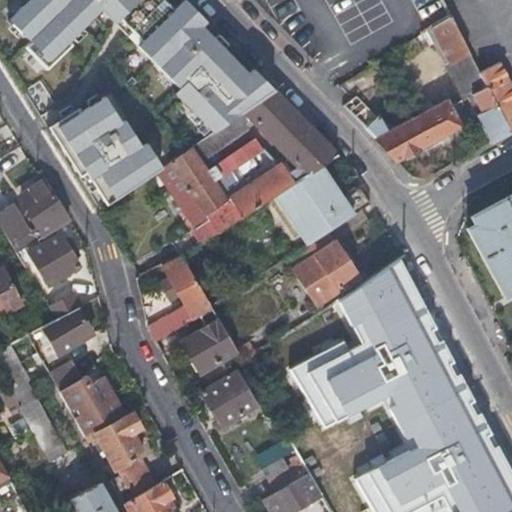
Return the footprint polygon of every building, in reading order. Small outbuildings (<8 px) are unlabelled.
[(110,15),(218,130),(276,92),(184,0),(39,0),(12,25),(51,68),(110,15)] [(452,19),(480,74),(500,65),(502,63),(488,32),(472,0),(442,0),(450,16),(452,19)] [(474,112),(491,145),(511,134),(485,85),(480,74),(452,19),(431,31),(449,66),(447,67),(465,101),(474,97),(480,109),(474,112)] [(511,134),(511,88),(500,65),(480,74),(485,85),(511,134)] [(184,222),(199,246),(276,198),(323,169),(340,158),(339,157),(276,92),(218,130),(169,163),(188,193),(178,199),(174,202),(186,220),(184,222)] [(169,163),(112,96),(56,129),(105,203),(159,170),(169,163)] [(366,131),(397,163),(462,129),(449,104),(391,133),(382,119),(366,131)] [(188,193),(169,163),(159,170),(178,199),(188,193)] [(330,234),(373,208),(362,192),(345,203),(323,169),(276,198),(308,247),(330,234)] [(45,183),(44,183),(26,195),(33,207),(28,210),(34,220),(40,216),(51,236),(57,232),(71,224),(45,183)] [(511,198),(468,223),(472,229),(464,233),(502,301),(511,295),(511,198)] [(13,208),(0,215),(0,226),(12,247),(26,239),(29,237),(13,208)] [(57,232),(51,236),(39,243),(41,247),(30,253),(49,286),(80,268),(57,232)] [(359,279),(330,234),(308,247),(315,258),(318,257),(324,267),(339,292),(359,279)] [(12,247),(17,256),(31,247),(26,239),(12,247)] [(184,307),(146,330),(146,332),(153,344),(176,330),(192,320),(191,319),(211,307),(181,257),(162,268),(184,307)] [(511,479),(400,259),(338,300),(355,335),(289,369),(323,428),(383,398),(410,447),(355,477),(372,511),(436,511),(445,507),(447,511),(502,511),(511,506),(511,479)] [(339,292),(324,267),(313,274),(328,299),(339,292)] [(2,271),(0,272),(0,315),(21,303),(2,271)] [(77,310),(81,307),(74,297),(52,310),(58,320),(77,310)] [(88,320),(81,307),(77,310),(85,323),(88,320)] [(176,330),(153,344),(161,357),(181,345),(192,364),(189,365),(197,375),(207,369),(210,373),(219,367),(217,363),(236,352),(212,309),(198,317),(204,329),(183,341),(176,330)] [(85,323),(77,310),(58,320),(55,322),(43,328),(60,356),(75,347),(85,341),(93,337),(85,323)] [(85,341),(75,347),(78,352),(88,346),(85,341)] [(71,365),(49,378),(59,394),(81,382),(71,365)] [(235,372),(201,392),(221,427),(255,407),(248,395),(251,392),(247,385),(243,387),(235,372)] [(92,435),(125,416),(104,381),(93,387),(87,378),(81,382),(59,394),(84,440),(92,435)] [(84,440),(88,446),(96,441),(114,472),(116,471),(138,458),(143,456),(131,434),(140,429),(132,415),(94,437),(92,435),(84,440)] [(261,470),(274,493),(282,489),(307,474),(303,466),(302,464),(297,457),(289,462),(293,469),(290,471),(282,458),(261,470)] [(119,476),(133,500),(155,487),(138,458),(116,471),(119,476)] [(291,511),(320,496),(307,474),(282,489),(284,492),(264,504),(268,511),(291,511)] [(109,482),(122,506),(133,500),(119,476),(109,482)] [(171,499),(162,483),(155,487),(133,500),(122,506),(125,511),(171,511),(166,502),(171,499)] [(112,511),(98,487),(70,503),(75,511),(112,511)]
